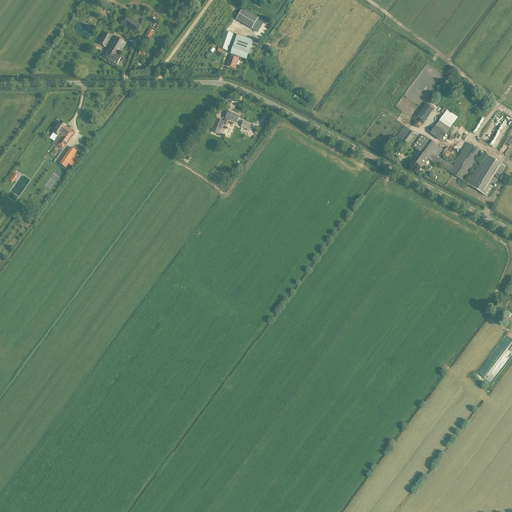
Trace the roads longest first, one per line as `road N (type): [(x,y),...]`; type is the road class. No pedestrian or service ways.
road 1 (tertiary): [(511,230),(229,84),(0,83)]
road 2 (track): [(511,304),(497,291),(509,253),(496,235),(288,126),(277,127),(227,192),(169,157)]
